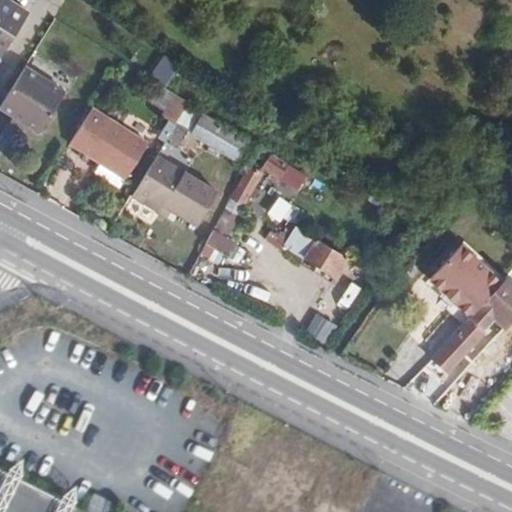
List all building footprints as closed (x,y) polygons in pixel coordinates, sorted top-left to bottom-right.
[(0,0),(0,62),(30,16),(5,0),(0,0)] [(28,64),(1,105),(42,131),(68,91),(28,64)] [(190,102),(161,86),(152,103),(167,111),(163,117),(176,125),(190,102)] [(146,146),(90,111),(70,147),(124,180),(146,146)] [(250,149),(201,117),(189,135),(239,167),(250,149)] [(185,129),(176,125),(164,143),(172,149),(185,129)] [(214,195),(155,157),(129,197),(158,216),(162,209),(194,230),(214,195)] [(278,180),(287,168),(270,157),(262,170),(278,180)] [(334,278),(346,259),(300,228),(288,248),(334,278)] [(427,278),(467,316),(498,283),(458,245),(427,278)] [(466,317),(468,319),(431,358),(445,372),(481,333),(491,343),(511,319),(511,287),(503,278),(498,283),(467,316),(466,317)] [(79,511),(0,472),(0,511),(79,511)] [(88,511),(112,511),(115,506),(96,496),(88,511)]
